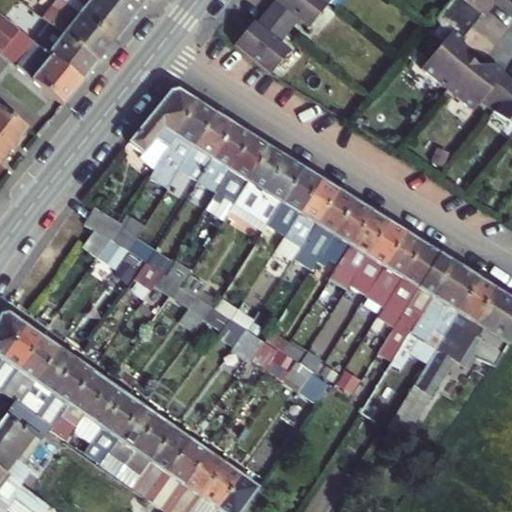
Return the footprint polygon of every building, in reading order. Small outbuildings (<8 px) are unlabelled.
[(113,45),(78,17),(57,0),(56,0),(41,19),(97,64),(113,45)] [(113,45),(129,25),(97,0),(57,0),(78,17),(113,45)] [(97,0),(129,25),(143,7),(134,0),(97,0)] [(313,30),(330,7),(336,0),(276,0),(276,1),(279,3),(260,26),(257,24),(238,47),(274,76),(294,53),(284,45),(302,21),(313,30)] [(425,69),(452,91),(478,112),(489,98),(501,108),(497,113),(511,125),(511,77),(498,66),(481,67),(467,55),(466,40),(486,16),(488,18),(502,0),(455,0),(440,20),(456,33),(425,69)] [(82,83),(97,64),(41,19),(33,12),(29,17),(40,26),(28,41),(82,83)] [(82,83),(28,41),(0,18),(0,47),(2,49),(0,50),(0,51),(38,82),(64,104),(82,83)] [(174,90),(129,145),(146,157),(139,167),(152,175),(197,105),(174,90)] [(152,175),(170,187),(216,117),(197,105),(152,175)] [(0,109),(0,146),(10,154),(30,128),(2,107),(0,109)] [(216,117),(170,187),(188,198),(197,185),(234,128),(216,117)] [(215,196),(229,173),(251,139),(234,128),(197,185),(205,190),(215,196)] [(234,208),(248,185),(269,151),(251,139),(229,173),(215,196),(224,202),(234,208)] [(0,168),(10,154),(0,146),(0,168)] [(250,218),(264,195),(286,161),(269,151),(248,185),(234,208),(241,212),(250,218)] [(286,161),(264,195),(250,218),(267,229),(303,172),(286,161)] [(288,233),(298,217),(320,183),(303,172),(267,229),(284,240),(288,233)] [(304,243),(314,227),(336,193),(320,183),(298,217),(288,233),(284,240),(300,250),(304,243)] [(300,250),(318,261),(354,204),(336,193),(314,227),(304,243),(300,250)] [(337,242),(348,249),(370,215),(354,204),(318,261),(335,271),(339,264),(328,257),(337,242)] [(90,230),(108,242),(109,243),(120,225),(94,211),(83,226),(90,230)] [(370,215),(348,249),(339,264),(335,271),(352,282),(357,274),(347,268),(356,254),(365,260),(387,225),(370,215)] [(130,222),(114,247),(125,254),(126,254),(135,240),(142,229),(130,222)] [(374,285),(383,271),(404,236),(387,225),(365,260),(357,274),(352,282),(369,293),(374,285)] [(90,230),(80,245),(98,257),(108,242),(90,230)] [(386,303),(399,282),(421,247),(404,236),(383,271),(374,285),(369,293),(386,303)] [(153,253),(135,240),(126,254),(142,264),(144,266),(153,253)] [(421,247),(399,282),(408,287),(398,303),(402,306),(399,311),(404,314),(438,257),(421,247)] [(171,265),(153,253),(144,266),(159,276),(163,278),(171,265)] [(409,326),(415,330),(454,267),(438,257),(404,314),(382,350),(390,356),(409,326)] [(190,278),(171,265),(163,278),(176,287),(182,291),(190,278)] [(454,267),(415,330),(410,337),(433,352),(476,281),(454,267)] [(152,286),(168,297),(176,287),(163,278),(159,276),(152,286)] [(205,288),(190,278),(182,291),(193,299),(197,301),(205,288)] [(511,334),(511,303),(476,281),(433,352),(448,362),(450,360),(464,369),(480,342),(500,355),(511,334)] [(168,297),(185,309),(193,299),(182,291),(176,287),(168,297)] [(209,309),(214,313),(222,299),(205,288),(197,301),(209,309)] [(185,309),(202,320),(209,309),(197,301),(193,299),(185,309)] [(202,320),(218,331),(226,320),(214,313),(209,309),(202,320)] [(0,362),(24,328),(3,313),(0,319),(0,362)] [(5,390),(18,372),(40,340),(24,328),(0,362),(0,393),(2,395),(5,390)] [(21,401),(34,384),(57,351),(40,340),(18,372),(5,390),(2,395),(7,397),(18,406),(21,401)] [(38,413),(51,395),(73,362),(57,351),(34,384),(21,401),(18,406),(23,409),(30,414),(35,418),(38,413)] [(328,388),(314,377),(323,367),(305,352),(281,382),(313,407),(328,388)] [(73,362),(51,395),(67,406),(90,374),(73,362)] [(71,435),(83,418),(106,385),(90,374),(67,406),(51,429),(63,437),(67,440),(71,435)] [(83,418),(101,430),(123,397),(106,385),(83,418)] [(105,458),(117,441),(140,409),(123,397),(101,430),(85,452),(101,464),(105,458)] [(30,414),(23,409),(18,406),(14,412),(31,424),(35,418),(30,414)] [(0,471),(25,490),(36,474),(23,464),(46,434),(31,424),(14,412),(9,409),(0,421),(0,471)] [(101,464),(106,467),(109,462),(121,470),(134,453),(156,420),(140,409),(117,441),(105,458),(101,464)] [(46,434),(48,435),(51,429),(39,421),(35,418),(31,424),(46,434)] [(134,453),(121,470),(132,477),(129,482),(135,486),(138,482),(150,465),(173,432),(156,420),(134,453)] [(154,492),(166,476),(189,443),(173,432),(150,465),(138,482),(135,486),(139,489),(142,485),(154,492)] [(71,435),(67,440),(72,444),(75,439),(71,435)] [(171,504),(182,487),(205,455),(189,443),(166,476),(154,492),(166,500),(162,505),(167,509),(171,504)] [(205,455),(182,487),(199,499),(222,466),(205,455)] [(222,466),(199,499),(215,510),(238,477),(222,466)] [(0,471),(0,504),(10,511),(50,511),(52,510),(25,490),(0,471)] [(238,477),(215,510),(218,511),(242,511),(258,491),(238,477)]
